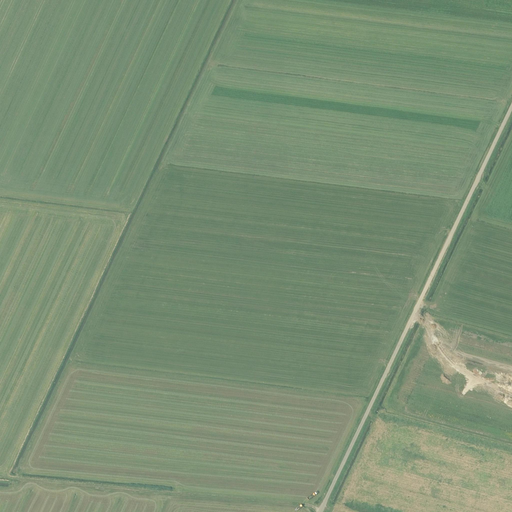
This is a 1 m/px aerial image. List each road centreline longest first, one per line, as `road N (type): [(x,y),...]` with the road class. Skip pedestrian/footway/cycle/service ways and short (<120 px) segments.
road 1 (unclassified): [(320,511),(511,106)]
road 2 (track): [(0,475),(322,507)]
